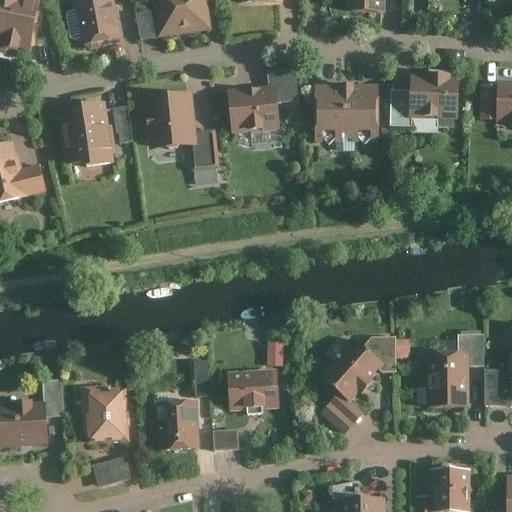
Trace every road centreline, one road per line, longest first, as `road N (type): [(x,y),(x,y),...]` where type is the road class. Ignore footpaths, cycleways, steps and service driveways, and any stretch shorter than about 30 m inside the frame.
road 1 (residential): [(0,97),(271,49),(432,45),(511,53)]
road 2 (residential): [(511,442),(403,448),(244,481)]
road 3 (residential): [(244,481),(95,511)]
